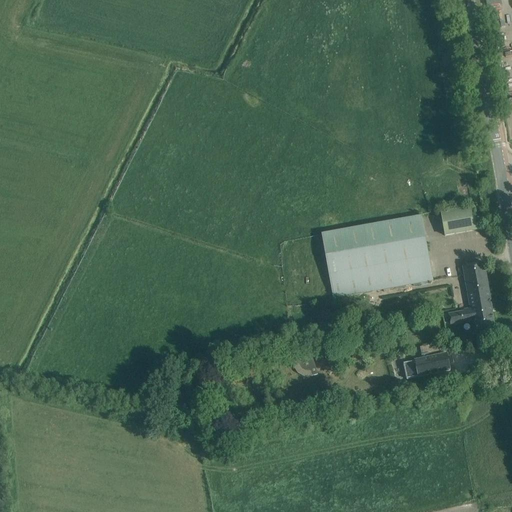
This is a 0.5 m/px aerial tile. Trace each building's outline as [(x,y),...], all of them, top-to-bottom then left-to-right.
[(441,213),(445,236),(456,234),(451,211),(441,213)] [(322,234),(333,299),(433,281),(422,217),(322,234)] [(465,312),(449,315),(450,325),(463,322),(473,321),(475,331),(475,332),(495,329),(483,263),(463,267),(471,308),(472,313),(466,314),(465,312)] [(327,321),(318,324),(321,334),(324,342),(328,341),(338,338),(335,327),(331,328),(331,326),(328,327),(327,321)] [(355,338),(343,342),(348,354),(359,349),(355,338)] [(415,361),(404,363),(407,379),(418,377),(450,371),(447,354),(429,358),(428,354),(422,355),(422,357),(415,358),(415,361)] [(312,356),(297,360),(299,366),(302,369),(306,372),(310,371),(312,377),(318,375),(312,356)] [(199,400),(191,401),(191,406),(192,410),(194,419),(194,420),(197,419),(203,418),(200,400),(199,400)]
